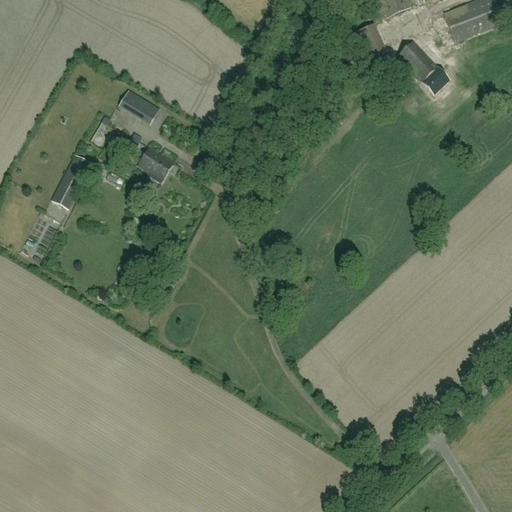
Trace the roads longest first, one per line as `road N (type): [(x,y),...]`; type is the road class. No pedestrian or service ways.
road 1 (unclassified): [(383,483),(285,368),(228,205),(188,167)]
road 2 (tertiary): [(383,483),(511,363)]
